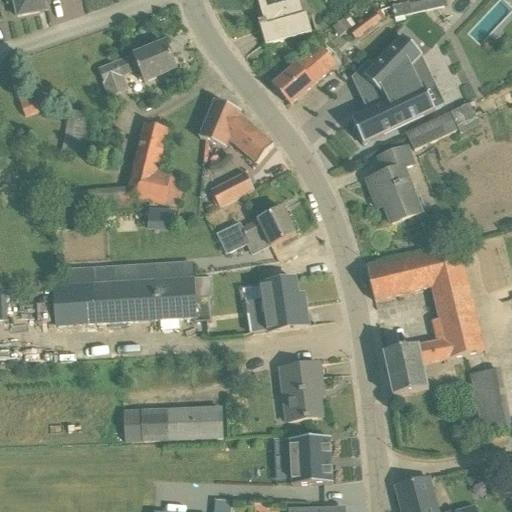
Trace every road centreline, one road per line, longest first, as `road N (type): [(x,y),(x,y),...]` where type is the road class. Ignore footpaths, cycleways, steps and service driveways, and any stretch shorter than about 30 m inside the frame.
road 1 (residential): [(380,511),(366,361),(342,246),(289,136),(216,48),(193,0)]
road 2 (track): [(511,450),(379,479)]
